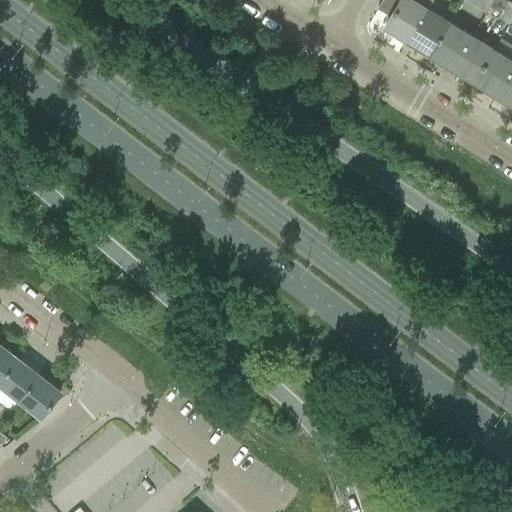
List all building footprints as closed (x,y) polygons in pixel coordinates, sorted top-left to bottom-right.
[(382,0),(377,10),(390,17),(383,27),(406,41),(426,9),(431,0),(382,0)] [(502,0),(492,0),(489,7),(500,14),(507,3),(502,0)] [(406,41),(428,55),(448,23),(426,9),(406,41)] [(428,55),(451,69),(471,36),(448,23),(428,55)] [(451,69),(473,82),(493,50),(471,36),(451,69)] [(473,82),(495,95),(511,67),(511,61),(493,50),(473,82)] [(511,67),(495,95),(511,105),(511,67)] [(0,378),(15,359),(14,360),(0,348),(0,378)] [(15,359),(0,378),(0,382),(19,398),(18,399),(37,376),(36,375),(35,377),(15,361),(16,360),(15,359)] [(37,376),(18,399),(19,400),(20,398),(40,415),(39,416),(40,417),(41,416),(59,393),(58,392),(57,393),(36,377),(37,376)]
